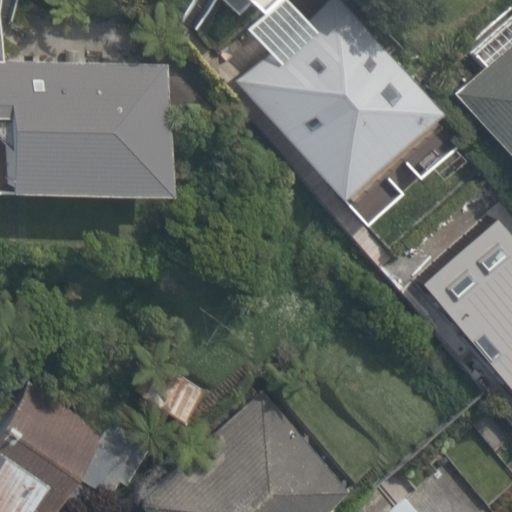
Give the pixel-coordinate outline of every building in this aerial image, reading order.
[(511,0),(461,47),(484,72),(450,102),(511,171),(511,0)] [(226,90),(237,79),(356,205),(445,120),(358,29),(343,43),(309,7),(283,32),(273,22),(214,77),(226,90)] [(0,200),(168,205),(171,74),(0,69),(0,200)] [(0,511),(41,511),(42,511),(43,511),(67,511),(110,435),(24,388),(0,431),(0,511)] [(146,511),(341,511),(351,503),(251,391),(133,497),(146,511)] [(416,511),(403,497),(385,511),(416,511)]
